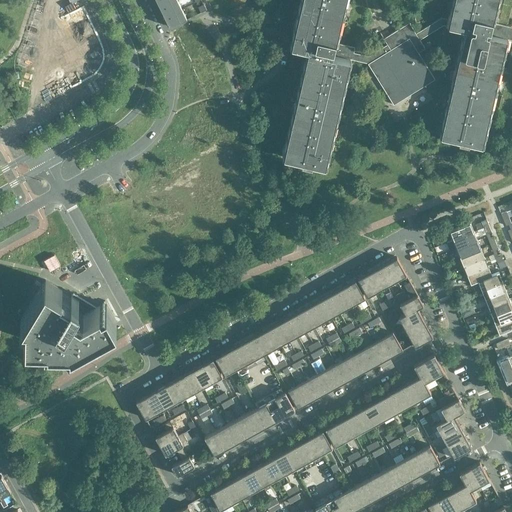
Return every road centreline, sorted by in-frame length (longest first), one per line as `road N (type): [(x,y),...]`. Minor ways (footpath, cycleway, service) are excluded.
road 1 (residential): [(159,369),(399,235),(426,246),(458,333)]
road 2 (residential): [(175,492),(458,333)]
road 3 (residential): [(63,191),(146,142),(163,115),(170,69),(139,0)]
road 4 (secondary): [(48,165),(123,126),(146,102),(151,58),(123,0)]
road 5 (secondary): [(108,0),(134,52),(132,88),(111,112),(39,150)]
road 6 (residential): [(0,138),(115,66),(114,39),(93,0)]
road 7 (residential): [(63,191),(159,369)]
road 8 (residential): [(175,492),(129,403),(134,385),(159,369)]
road 9 (residential): [(503,441),(376,511)]
